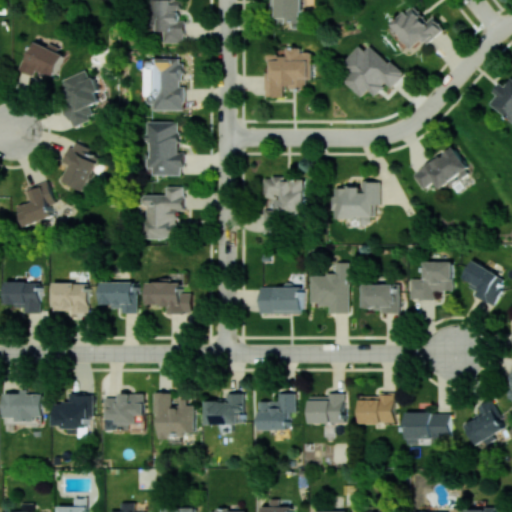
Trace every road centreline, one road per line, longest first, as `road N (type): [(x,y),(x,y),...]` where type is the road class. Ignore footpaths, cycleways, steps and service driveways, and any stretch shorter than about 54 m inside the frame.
road 1 (residential): [(229,353),(227,0)]
road 2 (residential): [(322,136),(376,136),(410,124),(511,22)]
road 3 (residential): [(229,353),(459,353)]
road 4 (residential): [(0,352),(229,353)]
